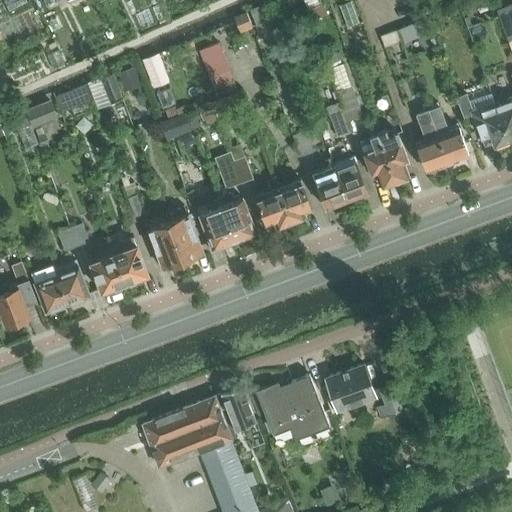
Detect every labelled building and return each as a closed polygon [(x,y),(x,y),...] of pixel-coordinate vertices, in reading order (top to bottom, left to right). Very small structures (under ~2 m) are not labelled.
[(322,0),(303,0),(307,8),(323,2),(322,0)] [(511,3),(498,9),(511,48),(511,3)] [(262,6),(251,11),(259,29),(270,24),(262,6)] [(247,12),(235,17),(240,30),(252,26),(247,12)] [(223,51),(205,58),(218,95),(236,88),(223,51)] [(158,53),(143,59),(154,87),(162,84),(159,76),(166,74),(158,53)] [(344,63),(329,69),(337,91),(353,85),(344,63)] [(134,67),(119,73),(125,88),(140,82),(134,67)] [(101,77),(88,82),(99,109),(111,104),(124,99),(114,72),(112,72),(101,77)] [(87,84),(70,90),(76,106),(93,99),(87,84)] [(353,85),(337,91),(348,121),(364,115),(353,85)] [(242,89),(212,100),(216,111),(246,100),(242,89)] [(467,93),(457,96),(465,117),(473,114),(476,124),(478,124),(486,144),(493,141),(495,144),(497,143),(500,145),(505,143),(506,140),(509,139),(495,101),(492,92),(470,100),(467,93)] [(511,95),(495,101),(509,139),(511,138),(511,95)] [(50,100),(27,110),(32,122),(33,126),(57,116),(50,100)] [(212,100),(198,105),(203,119),(217,114),(216,111),(212,100)] [(340,102),(327,107),(332,120),(337,136),(351,131),(340,102)] [(428,109),(448,162),(467,155),(467,154),(468,152),(469,151),(459,127),(449,130),(440,105),(428,109)] [(417,114),(426,139),(416,143),(425,168),(425,167),(428,169),(448,162),(428,109),(417,114)] [(27,110),(9,117),(14,129),(32,122),(27,110)] [(385,129),(377,132),(396,181),(409,176),(404,162),(408,161),(409,161),(398,130),(389,133),(387,128),(385,129)] [(305,130),(293,135),(301,156),(313,151),(305,130)] [(372,140),(361,144),(373,176),(378,175),(382,186),(396,181),(377,132),(370,135),(372,140)] [(247,155),(236,159),(244,181),(255,177),(247,155)] [(334,163),(347,199),(368,191),(355,155),(334,163)] [(236,159),(225,163),(233,185),(244,181),(236,159)] [(334,163),(312,171),(326,207),(347,199),(334,163)] [(293,185),(280,190),(291,220),(293,219),(296,220),(301,218),(303,216),(306,215),(304,211),(312,208),(301,177),(291,180),(293,185)] [(265,190),(256,194),(267,225),(275,222),(276,226),(279,225),(282,225),(287,224),(289,221),(291,220),(280,190),(267,195),(265,190)] [(128,197),(136,216),(146,212),(139,193),(128,197)] [(222,205),(225,213),(235,241),(256,233),(243,197),(222,205)] [(130,201),(120,205),(127,224),(137,221),(130,201)] [(206,202),(197,205),(200,213),(213,249),(235,241),(225,213),(222,205),(209,210),(206,202)] [(188,212),(168,219),(183,260),(186,259),(189,260),(194,258),(195,256),(204,253),(188,212)] [(168,219),(148,227),(163,268),(171,265),(174,266),(180,264),(181,261),(183,260),(168,219)] [(83,223),(71,227),(78,246),(90,241),(83,223)] [(71,227),(59,232),(66,250),(78,246),(71,227)] [(114,252),(125,282),(128,281),(129,284),(138,280),(137,278),(148,273),(134,235),(110,244),(114,252)] [(123,283),(125,282),(114,252),(91,261),(102,291),(114,286),(115,289),(124,286),(123,283)] [(11,289),(0,293),(0,309),(6,326),(9,324),(11,327),(20,324),(19,321),(30,316),(26,305),(37,301),(29,278),(22,260),(11,264),(18,282),(9,285),(11,289)] [(35,281),(46,311),(56,307),(59,309),(65,307),(66,304),(68,303),(57,273),(53,264),(32,272),(35,281)] [(79,265),(57,273),(68,303),(70,302),(73,305),(79,302),(80,299),(90,295),(79,265)] [(328,382),(322,384),(332,412),(339,410),(376,396),(364,362),(326,376),(328,382)] [(330,425),(310,373),(280,385),(278,381),(256,390),(274,434),(291,427),(296,439),(330,425)] [(221,392),(215,394),(232,437),(238,435),(235,428),(256,420),(242,384),(236,381),(228,384),(226,390),(221,392)] [(380,387),(386,403),(378,406),(381,416),(403,408),(393,382),(380,387)] [(215,394),(143,422),(159,465),(200,449),(224,511),(258,511),(258,510),(256,504),(230,438),(232,437),(216,395),(216,394),(215,394)] [(101,471),(92,483),(102,491),(111,479),(101,471)] [(293,511),(288,499),(259,510),(260,511),(293,511)]
